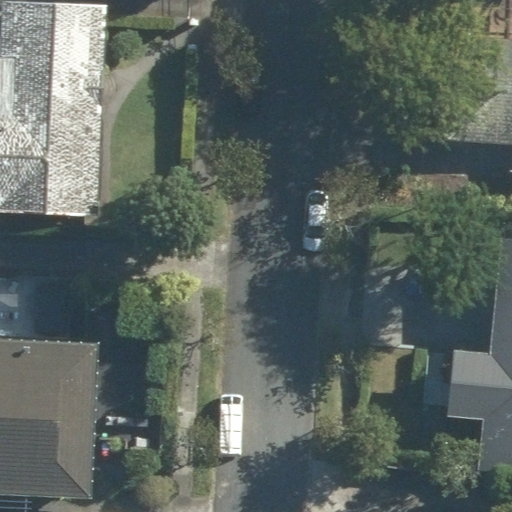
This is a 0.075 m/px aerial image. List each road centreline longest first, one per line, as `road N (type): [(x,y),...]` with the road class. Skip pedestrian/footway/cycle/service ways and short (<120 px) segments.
road 1 (residential): [(287,0),(251,511)]
road 2 (unknown): [(266,295),(0,282)]
